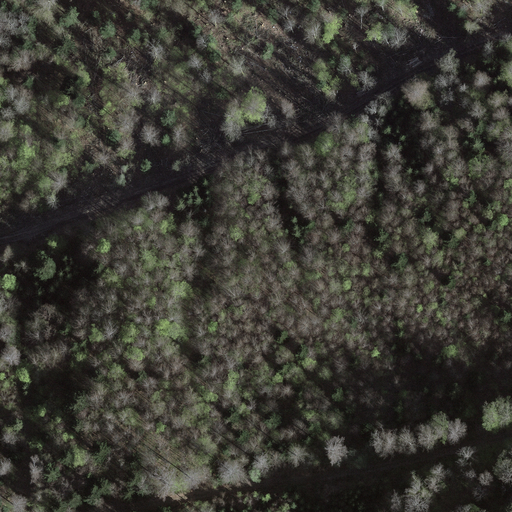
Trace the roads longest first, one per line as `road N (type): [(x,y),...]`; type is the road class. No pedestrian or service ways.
road 1 (track): [(511,35),(246,153),(0,238)]
road 2 (track): [(511,434),(102,511)]
